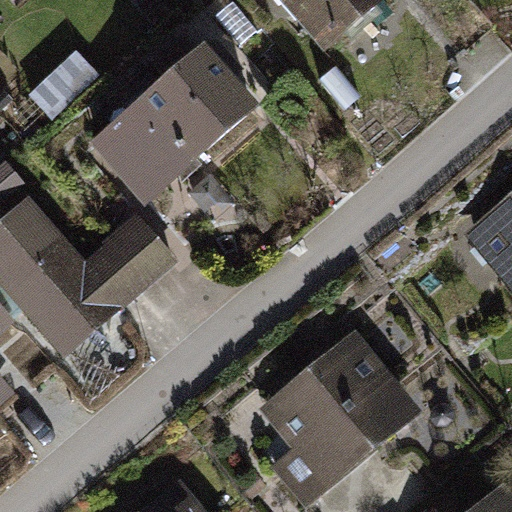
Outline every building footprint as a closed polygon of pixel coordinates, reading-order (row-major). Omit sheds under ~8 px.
[(274,0),(329,63),(402,0),(274,0)] [(195,68),(99,147),(153,211),(249,132),(195,68)] [(14,163),(0,169),(0,199),(26,187),(14,163)] [(511,205),(468,241),(511,295),(511,205)] [(0,353),(24,334),(61,378),(185,275),(144,226),(87,273),(35,211),(0,240),(0,353)] [(294,452),(271,470),(303,511),(305,511),(419,421),(352,337),(260,410),(294,452)] [(199,511),(181,488),(149,511),(199,511)] [(511,511),(511,495),(490,511),(511,511)]
